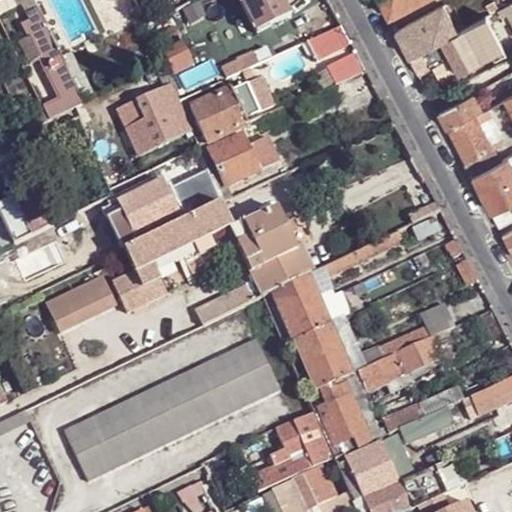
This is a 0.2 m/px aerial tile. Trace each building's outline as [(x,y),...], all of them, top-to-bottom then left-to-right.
[(0,0),(0,15),(17,7),(13,0),(0,0)] [(34,0),(13,0),(17,7),(21,5),(31,26),(44,20),(34,0)] [(291,17),(282,0),(236,0),(255,36),(291,17)] [(378,0),(388,17),(419,0),(378,0)] [(490,12),(497,8),(492,0),(485,4),(490,12)] [(511,0),(505,4),(502,5),(510,20),(511,18),(511,0)] [(394,30),(408,56),(439,40),(456,30),(443,4),(394,30)] [(457,73),(502,48),(485,15),(463,27),(456,30),(439,40),(449,57),(457,73)] [(28,28),(51,77),(67,69),(44,20),(31,26),(28,28)] [(307,43),(318,64),(351,45),(342,27),(307,43)] [(175,29),(158,37),(174,75),(192,64),(175,29)] [(269,53),(263,39),(217,59),(228,81),(242,74),(249,70),(276,58),(273,51),(269,53)] [(417,73),(449,57),(439,40),(408,56),(417,73)] [(355,68),(361,65),(357,56),(350,59),(355,68)] [(335,87),(366,73),(361,65),(355,68),(350,59),(327,71),(335,87)] [(51,77),(59,93),(75,85),(67,69),(51,77)] [(441,88),(453,82),(450,76),(438,83),(441,88)] [(438,111),(468,95),(460,78),(453,82),(441,88),(428,94),(438,111)] [(59,93),(63,103),(80,94),(75,85),(59,93)] [(504,97),(511,92),(511,85),(500,92),(503,98),(504,97)] [(180,103),(173,86),(141,100),(150,121),(129,130),(140,155),(193,132),(183,109),(180,103)] [(247,86),(233,92),(247,122),(261,115),(247,86)] [(232,90),(190,109),(207,146),(250,127),(247,122),(233,92),(232,90)] [(474,112),(479,110),(470,93),(468,95),(438,111),(446,127),(474,112)] [(84,104),(80,94),(63,103),(50,110),(55,119),(84,104)] [(193,105),(190,98),(180,103),(183,109),(193,105)] [(150,121),(141,100),(120,109),(129,130),(150,121)] [(490,112),(497,108),(494,102),(487,106),(490,112)] [(40,104),(20,114),(28,132),(55,119),(50,110),(44,113),(40,104)] [(489,116),(491,115),(490,112),(487,106),(479,110),(474,112),(479,121),(489,116)] [(464,161),(492,146),(491,145),(480,123),(479,121),(474,112),(446,127),(464,161)] [(479,121),(488,127),(494,123),(489,116),(479,121)] [(480,123),(491,145),(496,143),(488,127),(479,121),(480,123)] [(249,147),(244,136),(209,152),(215,166),(209,169),(223,204),(231,201),(225,189),(279,164),(268,139),(249,147)] [(471,175),(500,160),(492,146),(464,161),(471,175)] [(511,165),(510,162),(508,156),(500,160),(471,175),(489,210),(499,227),(511,219),(511,165)] [(163,181),(117,203),(134,239),(181,217),(163,181)] [(0,214),(15,245),(33,237),(22,216),(17,205),(14,199),(0,205),(0,214)] [(103,209),(121,246),(134,239),(117,203),(103,209)] [(134,273),(135,274),(154,266),(176,255),(181,253),(212,238),(233,227),(231,224),(233,224),(227,211),(225,212),(221,205),(124,252),(134,273)] [(49,229),(40,208),(35,210),(22,216),(33,237),(49,229)] [(244,225),(251,239),(241,245),(239,246),(251,271),(297,249),(278,210),(244,225)] [(420,222),(417,216),(410,219),(413,225),(420,222)] [(419,244),(441,234),(435,221),(413,231),(419,244)] [(511,251),(511,228),(503,233),(511,251)] [(324,269),(328,279),(399,245),(396,241),(394,235),(324,269)] [(212,238),(181,253),(187,266),(217,250),(212,238)] [(446,246),(467,287),(479,281),(456,241),(446,246)] [(297,249),(251,271),(263,298),(264,298),(273,294),(310,276),(313,275),(300,247),(297,249)] [(168,295),(154,266),(135,274),(134,273),(113,284),(127,314),(168,295)] [(358,372),(365,368),(361,356),(328,279),(324,269),(313,275),(310,276),(332,326),(353,375),(358,372)] [(59,334),(116,306),(101,275),(44,303),(59,334)] [(294,343),(332,326),(310,276),(273,294),(294,343)] [(246,288),(197,312),(204,327),(253,303),(246,288)] [(447,331),(453,328),(442,304),(419,314),(425,328),(423,329),(425,333),(430,332),(433,338),(447,331)] [(332,326),(294,343),(316,391),(320,389),(344,379),(353,375),(332,326)] [(385,360),(428,340),(425,333),(423,329),(380,349),(385,360)] [(433,338),(438,349),(448,345),(453,343),(447,331),(433,338)] [(404,376),(443,358),(438,349),(433,338),(428,340),(385,360),(365,368),(358,372),(367,392),(390,382),(404,376)] [(65,432),(89,482),(283,389),(258,339),(65,432)] [(443,358),(404,376),(409,387),(457,364),(448,345),(438,349),(443,358)] [(385,360),(380,349),(361,356),(365,368),(385,360)] [(404,376),(390,382),(395,393),(409,387),(404,376)] [(511,401),(511,378),(489,389),(497,408),(511,401)] [(344,379),(320,389),(327,405),(319,409),(335,447),(354,439),(358,448),(372,442),(352,395),(344,379)] [(479,416),(497,408),(489,389),(471,398),(474,405),(479,416)] [(361,391),(352,395),(372,442),(382,438),(361,391)] [(466,409),(474,405),(471,398),(462,401),(466,409)] [(385,424),(390,435),(400,430),(425,418),(421,407),(385,424)] [(449,408),(428,417),(434,430),(454,421),(449,408)] [(0,424),(0,436),(32,422),(27,412),(0,424)] [(335,460),(314,414),(277,430),(286,450),(271,458),(275,466),(253,476),(260,493),(313,469),(335,460)] [(425,418),(400,430),(406,442),(434,430),(428,417),(425,418)] [(396,438),(382,444),(400,484),(414,478),(396,438)] [(382,444),(345,460),(363,500),(400,484),(382,444)] [(354,505),(363,500),(345,460),(336,465),(354,505)] [(356,511),(357,511),(354,505),(336,465),(335,462),(271,492),(280,511),(316,511),(323,509),(324,511),(356,511)] [(435,469),(400,484),(412,511),(419,508),(443,497),(446,495),(445,492),(435,469)] [(213,511),(199,484),(178,494),(193,511),(213,511)] [(400,484),(363,500),(368,511),(409,511),(412,511),(400,484)] [(280,511),(271,492),(260,497),(267,511),(280,511)] [(450,511),(443,497),(419,508),(421,511),(471,511),(467,503),(450,511)] [(368,511),(363,500),(354,505),(357,511),(368,511)]
